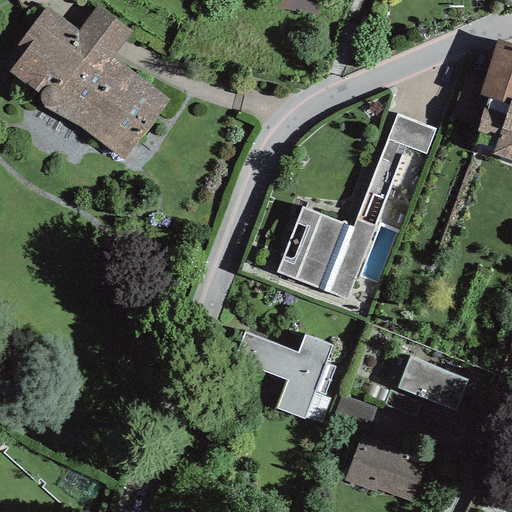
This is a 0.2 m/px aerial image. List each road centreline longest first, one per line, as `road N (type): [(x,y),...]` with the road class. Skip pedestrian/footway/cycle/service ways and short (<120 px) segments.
road 1 (residential): [(111,511),(266,153),(298,114),(332,93)]
road 2 (residential): [(332,93),(511,25)]
road 3 (residential): [(511,373),(487,443),(449,511)]
